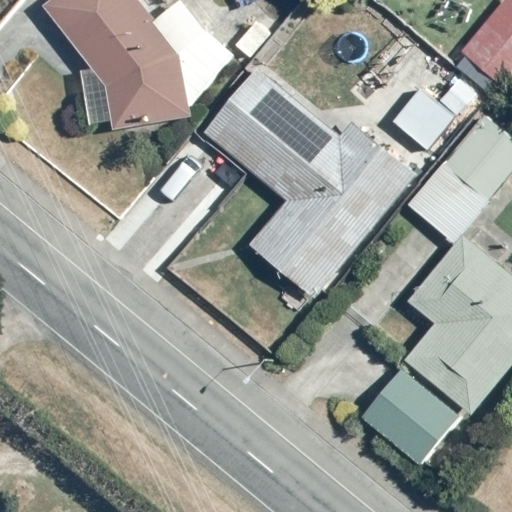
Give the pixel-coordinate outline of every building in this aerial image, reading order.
[(138,0),(51,0),(43,6),(106,86),(112,127),(190,115),(180,53),(138,0)] [(511,76),(511,0),(506,0),(464,54),(505,86),(511,76)] [(251,57),(276,30),(254,10),(229,37),(251,57)] [(479,93),(425,53),(406,77),(461,118),(479,93)] [(258,68),(205,132),(288,200),(250,245),(314,298),(418,174),(353,121),(340,136),(258,68)] [(434,323),(403,360),(472,416),(511,367),(511,274),(463,235),(408,302),(434,323)]
